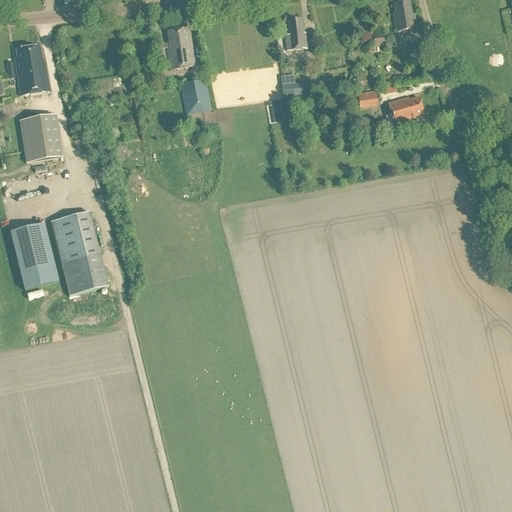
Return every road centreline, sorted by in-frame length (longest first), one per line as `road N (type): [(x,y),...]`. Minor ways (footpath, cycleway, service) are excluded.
road 1 (tertiary): [(0,22),(231,0)]
road 2 (unclassified): [(421,0),(457,126)]
